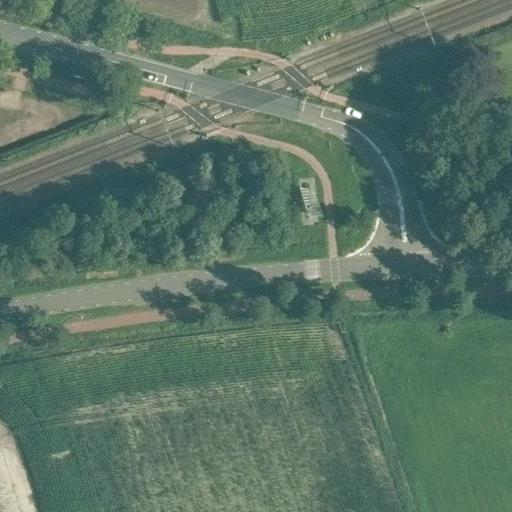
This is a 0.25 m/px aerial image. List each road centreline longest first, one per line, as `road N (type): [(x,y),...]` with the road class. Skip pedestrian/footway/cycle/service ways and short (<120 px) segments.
road 1 (tertiary): [(405,269),(395,179),(360,132),(0,31)]
road 2 (tertiary): [(405,269),(0,312)]
